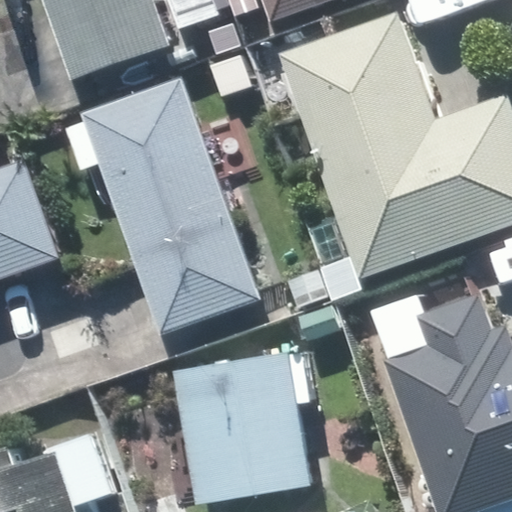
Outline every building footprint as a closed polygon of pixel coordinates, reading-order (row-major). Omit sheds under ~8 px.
[(66,0),(96,80),(188,46),(171,0),(66,0)] [(185,0),(196,28),(234,16),(228,0),(185,0)] [(268,0),(241,0),(247,17),(271,9),(268,0)] [(281,0),(289,21),(349,0),(281,0)] [(297,55),(375,280),(511,233),(511,101),(451,122),(413,16),(297,55)] [(258,49),(225,58),(234,87),(267,77),(258,49)] [(202,82),(106,114),(182,333),(278,299),(202,82)] [(44,163),(0,178),(0,285),(77,259),(44,163)] [(376,289),(365,259),(334,269),(345,300),(376,289)] [(342,322),(312,334),(319,352),(349,342),(342,322)] [(511,328),(494,364),(511,372),(511,328)] [(321,353),(195,375),(216,505),(332,485),(319,405),(330,404),(321,353)] [(104,511),(103,506),(139,495),(120,434),(75,448),(77,455),(44,467),(39,453),(0,465),(0,511),(104,511)]
